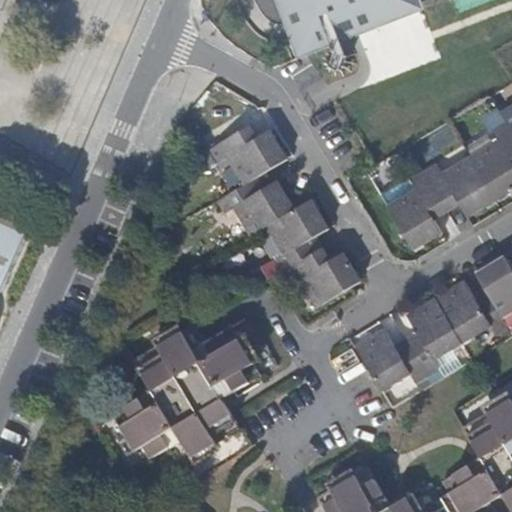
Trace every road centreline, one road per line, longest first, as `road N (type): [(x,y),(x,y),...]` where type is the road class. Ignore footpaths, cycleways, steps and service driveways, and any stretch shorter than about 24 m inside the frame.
road 1 (residential): [(0,405),(165,35)]
road 2 (residential): [(165,35),(270,88),(392,293)]
road 3 (residential): [(392,293),(320,345),(315,357),(335,401),(278,443)]
road 4 (residential): [(392,293),(511,225)]
